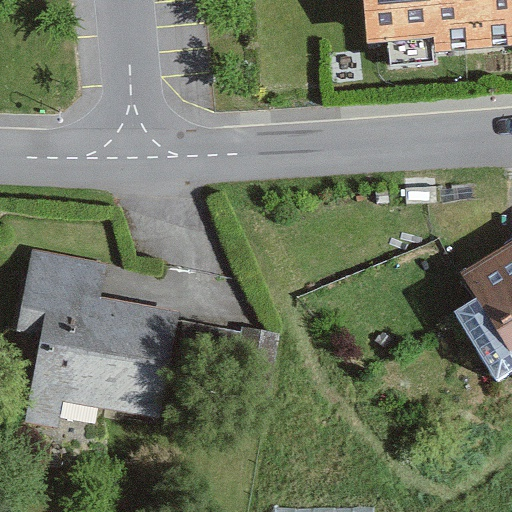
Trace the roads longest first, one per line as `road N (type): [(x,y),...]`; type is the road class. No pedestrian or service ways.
road 1 (tertiary): [(511,134),(134,157)]
road 2 (residential): [(134,157),(123,0)]
road 3 (tertiary): [(134,157),(0,154)]
